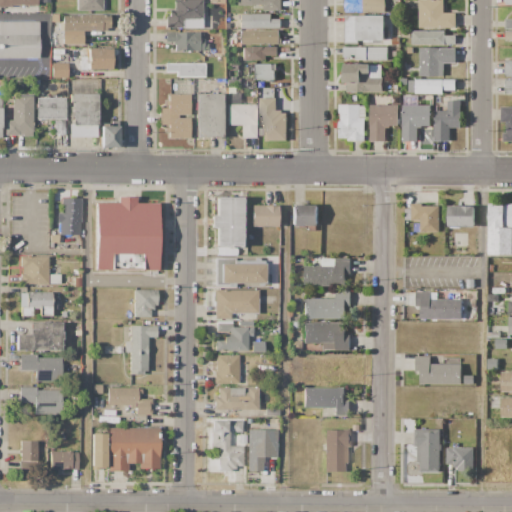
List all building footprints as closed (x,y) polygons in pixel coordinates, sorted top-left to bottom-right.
[(77,9),(77,0),(102,0),(103,9),(77,9)] [(173,0),(202,0),(202,27),(165,27),(165,15),(169,15),(169,9),(173,9),(173,0)] [(236,0),(281,0),(281,10),(262,10),(263,5),(236,5),(236,0)] [(384,0),(384,13),(346,12),(345,5),(345,0),(384,0)] [(418,0),(443,0),(443,13),(455,13),(455,28),(418,28),(418,0)] [(62,15),(110,14),(110,27),(107,27),(107,30),(84,31),(84,35),(63,35),(62,15)] [(239,14),(271,14),(271,19),(281,19),(281,28),(239,28),(239,14)] [(344,16),(384,16),(384,27),(388,27),(387,38),(384,38),(384,41),(380,41),(378,42),(364,42),(362,40),(358,40),(358,43),(344,43),(344,16)] [(0,58),(0,21),(38,21),(39,59),(0,58)] [(240,30),(281,30),(281,44),(240,44),(240,30)] [(165,31),(199,31),(199,37),(204,37),(204,43),(207,43),(207,49),(200,49),(200,50),(174,50),(174,45),(173,45),(173,41),(165,41),(165,31)] [(412,31),(445,31),(445,35),(455,35),(455,45),(412,45),(412,31)] [(63,35),(84,35),(84,43),(63,44),(63,35)] [(242,47),(278,47),(278,55),(266,55),(266,60),(242,60),(242,47)] [(343,47),(387,47),(387,61),(365,61),(365,60),(355,60),(355,55),(351,55),(351,57),(343,57),(343,47)] [(88,48),(112,48),(112,69),(79,69),(79,56),(88,56),(88,48)] [(420,48),(455,48),(455,63),(443,63),(443,77),(420,77),(420,48)] [(67,62),(68,77),(55,77),(53,77),(54,62),(67,62)] [(165,62),(204,63),(204,77),(175,77),(175,72),(164,72),(165,62)] [(255,64),(272,65),(272,71),(275,71),(275,80),(255,80),(255,64)] [(344,64),(370,64),(370,65),(381,65),(381,92),(369,92),(346,92),(346,83),(344,83),(344,64)] [(415,79),(456,79),(456,91),(442,91),(442,94),(415,94),(415,79)] [(70,93),(97,93),(97,125),(95,125),(71,124),(72,103),(69,103),(70,93)] [(189,94),(189,115),(178,115),(178,117),(189,117),(189,136),(168,136),(168,131),(166,131),(166,127),(168,127),(168,124),(159,124),(159,107),(168,107),(168,105),(166,105),(166,101),(168,101),(168,93),(189,94)] [(196,93),(222,93),(223,136),(197,136),(196,93)] [(228,93),(241,93),(241,104),(256,104),(256,137),(241,137),(241,125),(227,124),(227,103),(228,103),(228,93)] [(33,95),(33,135),(5,135),(5,119),(12,119),(12,95),(33,95)] [(418,106),(404,106),(404,105),(404,96),(417,96),(417,103),(418,103),(418,105),(418,106)] [(37,97),(65,97),(65,119),(37,119),(37,97)] [(259,98),(276,98),(276,111),(282,111),(282,114),(286,114),(286,140),(263,140),(263,135),(258,135),(258,128),(263,128),(263,116),(259,116),(259,98)] [(460,100),(460,128),(449,128),(449,141),(433,141),(433,124),(434,124),(434,111),(447,111),(447,101),(460,100)] [(339,105),(359,105),(359,106),(366,106),(366,120),(364,120),(364,133),(365,133),(365,141),(348,141),(348,138),(339,138),(339,105)] [(369,105),(398,105),(398,126),(389,126),(389,128),(385,128),(385,141),(369,141),(369,105)] [(402,105),(404,105),(404,106),(418,106),(418,105),(430,105),(430,125),(422,126),(422,128),(418,127),(418,141),(402,141),(402,105)] [(511,107),(511,141),(503,142),(503,132),(506,132),(506,122),(501,122),(501,107),(511,107)] [(54,120),(64,120),(64,133),(54,133),(54,120)] [(101,125),(111,125),(111,120),(117,120),(117,146),(100,145),(101,125)] [(69,136),(70,124),(71,124),(95,125),(95,136),(69,136)] [(95,202),(118,202),(118,196),(136,196),(136,202),(158,203),(157,274),(149,273),(149,270),(95,269),(95,202)] [(242,196),(242,245),(216,245),(216,228),(211,228),(211,215),(216,215),(216,196),(242,196)] [(80,198),(79,221),(67,221),(67,223),(60,223),(60,212),(62,212),(62,198),(80,198)] [(489,203),(511,203),(511,255),(489,255),(489,203)] [(439,206),(439,232),(420,232),(420,221),(411,221),(411,204),(422,204),(422,206),(439,206)] [(251,205),(277,205),(277,225),(251,225),(251,205)] [(292,205),(317,205),(317,229),(306,229),(306,225),(292,225),(292,205)] [(448,206),(474,206),(474,227),(448,226),(448,206)] [(271,255),(278,255),(279,263),(271,263),(271,255)] [(20,257),(48,257),(48,274),(48,283),(48,284),(20,284),(20,273),(22,273),(22,267),(20,267),(20,257)] [(304,286),(304,266),(321,266),(321,258),(350,259),(350,274),(345,274),(345,286),(304,286)] [(220,263),(265,263),(265,275),(270,275),(270,285),(264,285),(264,283),(220,283),(220,263)] [(48,274),(60,274),(60,283),(48,283),(48,274)] [(466,280),(474,279),(474,287),(466,288),(466,280)] [(271,281),(279,281),(279,289),(271,290),(271,281)] [(134,288),(157,288),(157,305),(154,305),(154,309),(150,309),(150,315),(134,316),(134,288)] [(214,289),(257,289),(257,313),(231,313),(231,318),(214,318),(214,289)] [(27,291),(51,292),(51,316),(39,316),(39,308),(32,308),(32,316),(20,316),(20,293),(27,293),(27,291)] [(304,299),(334,298),(334,291),(350,291),(350,310),(346,310),(346,318),(304,318),(304,299)] [(420,319),(420,306),(416,306),(416,292),(430,292),(430,293),(437,293),(437,299),(461,299),(461,319),(420,319)] [(487,294),(498,295),(498,302),(486,302),(487,294)] [(214,351),(214,338),(223,338),(223,333),(229,333),(229,331),(217,331),(217,320),(232,320),(232,327),(252,327),(252,335),(247,335),(247,350),(214,351)] [(289,320),(298,320),(297,328),(289,328),(289,320)] [(16,350),(16,334),(30,334),(30,322),(60,322),(60,350),(16,350)] [(304,322),(344,323),(344,335),(350,335),(349,350),(335,350),(335,343),(304,342),(304,322)] [(130,325),(156,325),(156,337),(146,337),(146,376),(129,376),(130,353),(124,353),(124,340),(130,340),(130,325)] [(495,339),(505,339),(506,348),(495,348),(495,339)] [(292,340),(301,340),(301,351),(292,351),(292,340)] [(34,381),(34,369),(20,370),(20,354),(37,354),(37,357),(60,357),(60,380),(34,381)] [(216,354),(239,354),(239,383),(214,383),(214,371),(216,371),(216,354)] [(420,384),(420,372),(415,372),(415,357),(430,357),(430,365),(461,365),(461,384),(420,384)] [(487,359),(498,359),(498,371),(487,371),(487,359)] [(255,366),(259,366),(259,369),(261,369),(261,366),(269,366),(269,368),(274,368),(274,379),(255,380),(255,366)] [(502,372),(511,372),(511,393),(502,393),(502,372)] [(464,376),(474,376),(474,384),(463,384),(464,376)] [(92,384),(101,384),(101,393),(92,393),(92,384)] [(19,386),(36,386),(36,390),(61,390),(61,414),(33,414),(33,402),(19,402),(19,386)] [(107,386),(136,387),(136,393),(140,393),(140,398),(151,398),(151,415),(135,415),(135,405),(107,405),(107,386)] [(214,409),(214,397),(218,397),(218,387),(244,387),(244,392),(247,392),(247,387),(258,387),(258,409),(214,409)] [(303,387),(344,388),(344,400),(349,400),(349,415),(334,415),(334,407),(303,407),(303,387)] [(501,398),(511,398),(511,418),(501,418),(501,398)] [(211,420),(242,421),(242,432),(229,432),(229,445),(234,445),(234,444),(238,444),(238,445),(242,445),(242,465),(242,469),(244,470),(244,479),(236,479),(236,469),(231,469),(231,471),(218,471),(218,470),(218,448),(211,445),(211,420)] [(108,427),(158,427),(158,468),(138,468),(138,463),(128,463),(128,471),(108,471),(108,427)] [(324,429),(335,428),(350,429),(350,446),(347,446),(347,462),(344,462),(344,472),(324,472),(324,429)] [(248,429),(276,429),(276,457),(262,457),(262,470),(248,470),(248,429)] [(439,429),(439,444),(441,445),(441,450),(439,450),(439,472),(419,472),(419,463),(416,463),(416,447),(414,447),(414,429),(439,429)] [(59,431),(67,431),(67,440),(59,440),(59,431)] [(91,433),(107,433),(107,468),(98,468),(98,469),(91,468),(91,433)] [(21,440),(39,441),(38,461),(20,461),(21,440)] [(446,448),(453,448),(453,447),(474,446),(474,471),(457,471),(457,468),(454,468),(454,464),(446,464),(446,448)] [(49,468),(49,451),(78,451),(78,468),(63,468),(63,471),(57,471),(57,468),(49,468)]
